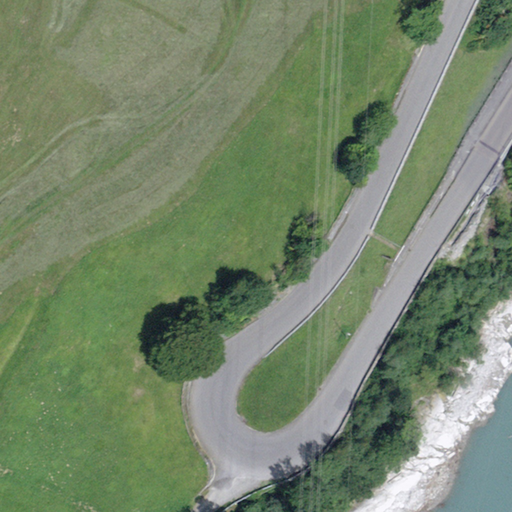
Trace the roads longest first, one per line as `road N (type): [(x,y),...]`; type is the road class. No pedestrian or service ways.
road 1 (tertiary): [(462,0),(357,228),(296,309),(249,345),(216,387),(224,442),(248,461),(298,451),(511,114)]
road 2 (track): [(0,239),(176,115),(217,73),(253,0)]
